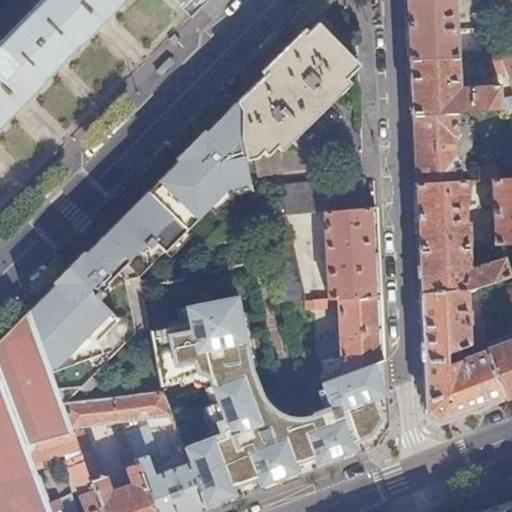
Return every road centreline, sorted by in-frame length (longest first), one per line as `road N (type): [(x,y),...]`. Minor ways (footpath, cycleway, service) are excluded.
road 1 (residential): [(429,466),(403,368),(389,0)]
road 2 (primary): [(0,278),(272,0)]
road 3 (secondary): [(429,466),(307,511)]
